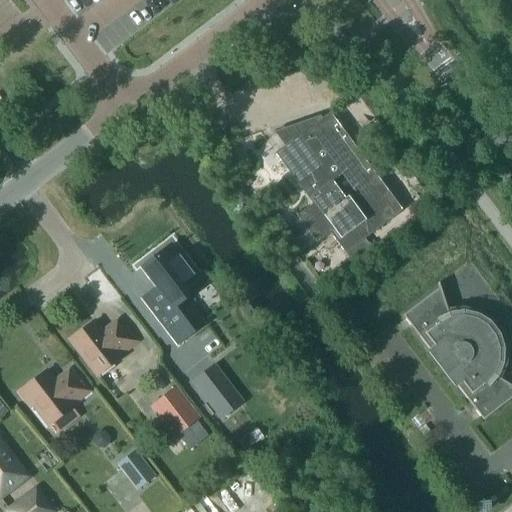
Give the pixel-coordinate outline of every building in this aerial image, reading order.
[(298,213),(297,214),(301,219),(319,242),(332,232),(347,251),(402,208),(330,112),(322,118),(320,115),(283,128),(288,143),(273,154),(274,155),(275,154),(313,203),(299,214),(298,213)] [(305,235),(306,235),(295,221),(277,235),(287,248),(288,249),(293,245),(305,235)] [(305,235),(293,245),(301,254),(313,245),(305,235)] [(348,258),(355,268),(376,252),(368,242),(348,258)] [(184,299),(202,285),(171,245),(143,266),(157,285),(144,296),(179,342),(203,324),(184,299)] [(478,313),(463,309),(448,311),(439,283),(438,283),(439,288),(403,315),(483,420),(511,397),(511,386),(499,378),(504,365),(505,363),(504,363),(505,348),(500,333),(491,321),(478,313)] [(70,339),(98,375),(124,354),(123,352),(137,341),(126,326),(122,329),(117,322),(102,333),(93,322),(70,339)] [(191,380),(221,419),(243,402),(214,363),(191,380)] [(89,391),(78,376),(74,379),(68,372),(54,383),(45,371),(19,392),(30,407),(34,404),(50,424),(76,404),(75,402),(89,391)] [(174,438),(201,418),(176,386),(150,406),(174,438)] [(0,495),(26,476),(6,449),(1,453),(0,450),(0,495)] [(155,475),(135,449),(117,464),(137,489),(155,475)] [(51,511),(53,511),(36,489),(8,510),(9,511),(51,511)]
